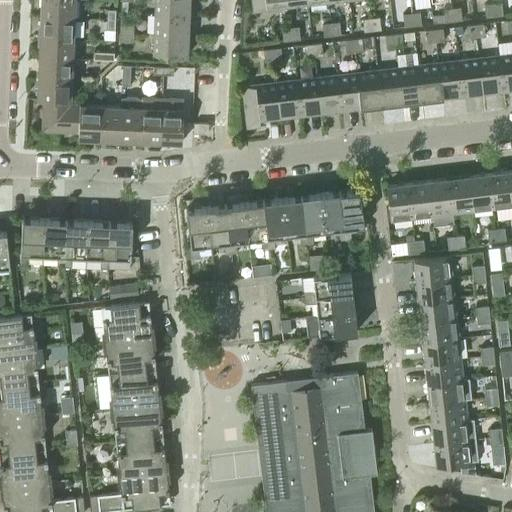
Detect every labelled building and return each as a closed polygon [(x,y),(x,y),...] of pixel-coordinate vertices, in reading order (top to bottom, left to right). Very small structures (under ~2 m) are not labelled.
[(41,0),(41,16),(74,17),(74,0),(41,0)] [(155,0),(155,12),(189,14),(189,0),(155,0)] [(287,6),(286,0),(252,0),(253,10),(287,6)] [(501,1),(493,2),(494,15),(503,14),(501,1)] [(494,15),(493,2),(484,3),(486,16),(494,15)] [(460,6),(452,7),(453,20),(462,19),(460,6)] [(453,20),(452,7),(443,8),(445,21),(453,20)] [(108,13),(108,19),(116,19),(116,9),(108,8),(108,13)] [(420,11),(411,12),(413,25),(421,24),(420,11)] [(155,12),(154,33),(188,34),(189,14),(155,12)] [(413,25),(411,12),(403,13),(404,26),(413,25)] [(41,16),(40,36),(73,37),(74,17),(41,16)] [(379,16),(371,17),(372,29),(381,28),(379,16)] [(372,29),(371,17),(362,18),(364,31),(372,29)] [(116,19),(108,19),(107,20),(97,19),(97,30),(107,31),(107,29),(115,29),(116,19)] [(339,21),(331,22),(332,34),(341,33),(339,21)] [(332,34),(331,22),(322,23),(324,35),(332,34)] [(483,22),(475,23),(476,36),(485,35),(483,22)] [(121,23),(121,31),(134,32),(134,23),(121,23)] [(476,36),(475,23),(466,24),(468,37),(476,36)] [(299,25),(290,26),(292,39),(300,38),(299,25)] [(292,39),(290,26),(282,28),(283,40),(292,39)] [(443,27),(434,28),(436,41),(444,40),(443,27)] [(436,41),(434,28),(426,29),(427,42),(436,41)] [(134,32),(121,31),(121,40),(133,40),(134,32)] [(402,32),(393,33),(395,46),(403,45),(402,32)] [(188,34),(154,33),(153,54),(187,55),(188,34)] [(395,46),(393,33),(385,34),(386,47),(395,46)] [(40,36),(39,57),(73,58),(73,37),(40,36)] [(361,37),(353,38),(354,50),(363,49),(361,37)] [(354,50),(353,38),(344,39),(346,51),(354,50)] [(321,41),(313,42),(314,55),(323,54),(321,41)] [(314,55),(313,42),(304,44),(306,56),(314,55)] [(280,46),(272,47),(273,60),(282,59),(280,46)] [(273,60),(272,47),(263,48),(265,61),(273,60)] [(93,59),(104,59),(104,51),(94,51),(93,59)] [(104,51),(104,59),(114,60),(114,52),(104,51)] [(511,52),(499,54),(503,87),(511,86),(511,52)] [(499,54),(479,56),(483,90),(503,87),(499,54)] [(479,56),(458,59),(462,92),(483,90),(479,56)] [(39,57),(38,77),(72,78),(73,58),(39,57)] [(458,59),(438,61),(442,95),(462,92),(458,59)] [(438,61),(418,64),(422,97),(442,95),(438,61)] [(123,64),(122,74),(130,74),(131,64),(123,64)] [(418,64),(398,66),(401,99),(422,97),(418,64)] [(153,73),(163,73),(163,65),(153,65),(153,73)] [(163,65),(163,73),(173,74),(174,66),(163,65)] [(398,66),(377,69),(381,102),(401,99),(398,66)] [(377,69),(357,71),(361,104),(381,102),(377,69)] [(357,71),(337,73),(341,107),(361,104),(357,71)] [(337,73),(317,76),(320,109),(341,107),(337,73)] [(130,74),(122,74),(122,84),(130,84),(130,74)] [(317,76),(296,78),(300,112),(320,109),(317,76)] [(43,113),(51,121),(71,103),(72,78),(38,77),(37,98),(43,98),(43,113)] [(296,78),(276,81),(280,114),(300,112),(296,78)] [(280,114),(276,81),(242,85),(247,126),(260,124),(259,117),(280,114)] [(120,139),(140,140),(142,97),(139,97),(136,95),(127,94),(124,96),(121,96),(121,105),(120,139)] [(140,140),(160,140),(162,97),(142,96),(142,97),(140,140)] [(162,97),(160,140),(181,141),(183,98),(162,97)] [(78,137),(99,138),(101,104),(71,103),(51,121),(59,130),(78,131),(78,137)] [(99,138),(120,139),(121,105),(101,104),(99,138)] [(194,121),(194,131),(208,132),(208,122),(194,121)] [(511,188),(510,169),(489,172),(493,207),(511,205),(511,188)] [(489,172),(468,174),(473,210),(493,207),(489,172)] [(468,174),(448,177),(453,212),(473,210),(468,174)] [(448,177),(428,179),(432,215),(433,224),(454,222),(453,212),(448,177)] [(428,179),(408,181),(412,217),(432,215),(428,179)] [(412,217),(408,181),(387,184),(391,220),(412,217)] [(359,187),(339,190),(345,239),(352,238),(350,227),(364,225),(359,187)] [(339,190),(320,192),(325,230),(338,229),(339,240),(345,239),(339,190)] [(320,192),(301,194),(307,243),(314,243),(312,232),(325,230),(320,192)] [(301,194),(282,196),(287,235),(299,233),(301,244),(307,243),(301,194)] [(282,196),(263,199),(269,248),(275,247),(274,236),(287,235),(282,196)] [(263,199),(244,201),(249,239),(261,238),(263,249),(269,248),(263,199)] [(244,201),(225,203),(231,253),(237,252),(236,241),(249,239),(244,201)] [(225,203),(206,206),(210,244),(223,242),(224,253),(231,253),(225,203)] [(210,244),(206,206),(186,208),(192,257),(199,256),(198,245),(210,244)] [(28,253),(43,254),(45,218),(22,217),(20,264),(28,264),(28,253)] [(57,265),(64,265),(66,219),(45,218),(43,254),(58,254),(57,265)] [(72,255),(86,256),(88,220),(66,219),(64,265),(71,266),(72,255)] [(101,267),(108,267),(108,220),(88,220),(86,256),(101,256),(101,267)] [(108,220),(108,267),(130,268),(132,221),(108,220)] [(504,226),(496,227),(497,240),(506,239),(504,226)] [(497,240),(496,227),(487,228),(489,241),(497,240)] [(6,230),(0,230),(0,266),(10,265),(6,230)] [(464,234),(456,235),(457,248),(465,247),(464,234)] [(457,248),(456,235),(447,236),(448,248),(457,248)] [(423,238),(415,239),(416,252),(425,251),(423,238)] [(416,252),(415,239),(406,240),(408,253),(416,252)] [(414,258),(416,279),(452,275),(450,254),(414,258)] [(471,265),(472,274),(485,272),(484,264),(471,265)] [(314,289),(303,290),(304,296),(353,291),(351,271),(312,275),(314,289)] [(485,272),(472,274),(473,282),(486,281),(485,272)] [(416,279),(418,300),(454,296),(452,275),(416,279)] [(353,291),(304,296),(304,303),(315,301),(317,314),(355,310),(353,291)] [(418,300),(421,320),(456,316),(454,296),(418,300)] [(101,305),(104,339),(152,334),(150,312),(140,313),(139,301),(101,305)] [(476,306),(477,314),(489,313),(488,304),(476,306)] [(355,310),(317,314),(318,327),(307,328),(308,335),(357,330),(355,310)] [(0,350),(35,347),(31,312),(0,315),(0,350)] [(489,313),(477,314),(478,323),(490,321),(489,313)] [(421,320),(423,340),(459,336),(456,316),(421,320)] [(70,321),(72,341),(84,340),(82,320),(70,321)] [(104,339),(108,373),(146,369),(145,358),(155,357),(152,334),(104,339)] [(423,340),(425,361),(461,357),(459,336),(423,340)] [(66,344),(51,346),(52,357),(68,355),(66,344)] [(480,346),(481,355),(494,353),(493,345),(480,346)] [(0,381),(0,384),(38,380),(35,347),(0,350),(0,381)] [(494,353),(481,355),(482,363),(495,362),(494,353)] [(425,361),(427,381),(463,377),(461,357),(425,361)] [(108,373),(112,406),(159,401),(157,379),(147,380),(146,369),(108,373)] [(286,379),(251,383),(266,511),(374,511),(370,472),(377,471),(372,427),(365,428),(358,370),(322,374),(286,379)] [(427,381),(429,402),(465,398),(471,397),(469,377),(463,377),(427,381)] [(0,395),(0,418),(42,414),(38,380),(0,384),(1,395),(0,395)] [(484,387),(485,396),(498,394),(497,386),(484,387)] [(498,394),(485,396),(486,404),(499,403),(498,394)] [(429,402),(431,422),(467,418),(465,398),(429,402)] [(112,406),(115,440),(153,436),(152,425),(162,424),(159,401),(112,406)] [(0,440),(6,440),(7,451),(46,447),(42,414),(0,418),(0,440)] [(431,422),(434,442),(476,438),(474,417),(467,418),(431,422)] [(489,428),(490,436),(502,435),(502,426),(489,428)] [(502,435),(490,436),(491,445),(503,443),(502,435)] [(115,440),(119,473),(166,468),(164,445),(155,446),(153,436),(115,440)] [(476,438),(434,442),(436,463),(478,459),(476,438)] [(0,462),(0,472),(1,486),(49,481),(46,447),(7,451),(9,462),(0,462)] [(166,468),(119,473),(121,491),(89,494),(91,511),(161,503),(159,491),(169,491),(166,468)] [(49,481),(1,486),(4,508),(13,507),(13,511),(80,511),(84,511),(83,495),(51,498),(49,481)]
